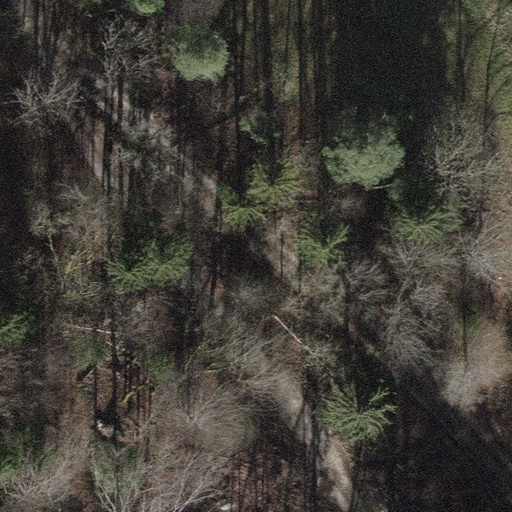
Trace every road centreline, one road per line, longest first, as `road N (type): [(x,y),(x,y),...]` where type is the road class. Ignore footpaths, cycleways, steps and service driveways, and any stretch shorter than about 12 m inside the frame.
road 1 (track): [(24,17),(307,263),(511,492)]
road 2 (track): [(350,511),(290,394),(48,72),(17,0)]
